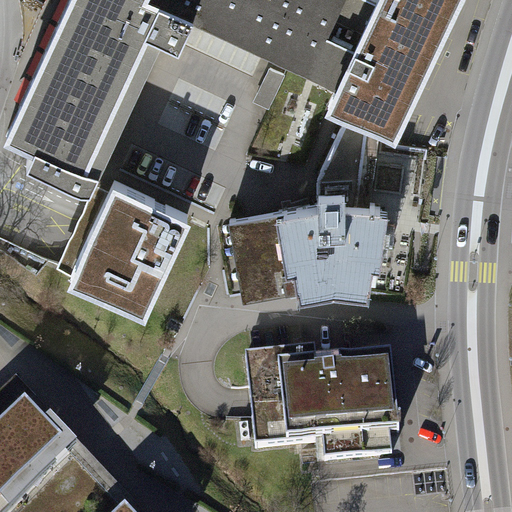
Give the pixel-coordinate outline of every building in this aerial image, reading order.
[(334,72),(368,0),(60,0),(8,111),(35,123),(27,140),(94,171),(102,155),(163,25),(179,33),(186,18),(192,5),(334,72)] [(451,0),(368,0),(334,72),(329,83),(353,94),(369,102),(396,115),(451,0)] [(345,196),(357,199),(369,102),(353,94),(317,172),(345,173),(345,196)] [(191,198),(114,162),(68,258),(146,294),(191,198)] [(270,206),(225,214),(238,289),(288,280),(292,288),(361,285),(362,262),(390,267),(396,211),(357,199),(345,196),(345,173),(317,172),(313,200),(270,206)] [(315,352),(245,357),(250,421),(234,423),(236,446),(249,445),(250,449),(312,445),(313,460),(394,454),(387,361),(316,366),(315,352)] [(131,511),(16,389),(0,404),(0,511),(131,511)]
